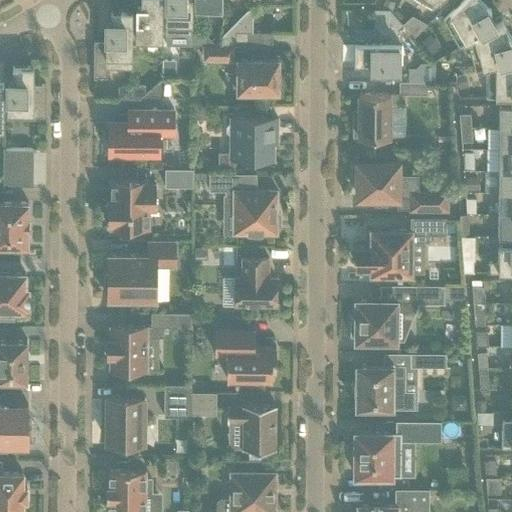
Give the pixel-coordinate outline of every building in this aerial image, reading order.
[(162,41),(162,0),(140,0),(141,7),(136,7),(136,41),(162,41)] [(192,34),(192,0),(165,0),(166,34),(192,34)] [(418,0),(432,8),(440,0),(418,0)] [(487,12),(491,10),(480,0),(462,0),(443,19),(459,46),(502,21),(502,20),(495,25),(487,12)] [(132,68),(132,11),(111,11),(111,22),(106,22),(106,41),(94,41),(93,77),(107,77),(107,68),(132,68)] [(411,15),(402,23),(413,36),(426,23),(411,15)] [(511,47),(511,45),(511,44),(511,38),(502,21),(459,46),(459,47),(467,42),(474,70),(511,60),(511,47)] [(401,32),(397,28),(376,28),(376,43),(354,43),(354,64),(371,64),(371,69),(401,69),(401,32)] [(272,46),(272,32),(235,32),(235,45),(272,46)] [(192,45),(204,45),(217,45),(206,34),(192,34),(192,45)] [(232,45),(217,45),(204,45),(204,60),(232,60),(232,45)] [(266,59),(266,58),(249,58),(249,59),(238,59),(238,72),(233,72),(233,87),(238,87),(238,91),(278,91),(278,89),(282,89),(282,75),(278,75),(278,59),(266,59)] [(176,74),(176,60),(162,60),(162,74),(176,74)] [(511,60),(474,70),(475,71),(487,68),(486,98),(511,97),(511,60)] [(34,84),(34,66),(12,66),(12,81),(7,81),(7,119),(45,119),(46,84),(34,84)] [(142,96),(160,97),(160,80),(146,92),(142,96)] [(427,94),(427,82),(399,81),(399,94),(427,94)] [(142,96),(146,92),(146,86),(132,86),(132,99),(138,99),(142,96)] [(389,137),(389,93),(359,93),(359,118),(353,118),(353,137),(389,137)] [(511,105),(499,105),(499,127),(511,127),(511,105)] [(173,135),(174,109),(128,109),(128,123),(109,122),(109,156),(159,156),(159,135),(173,135)] [(471,127),(470,113),(459,113),(460,127),(471,127)] [(277,133),(277,118),(230,117),(230,122),(226,125),(226,130),(230,134),(230,158),(256,159),(256,161),(267,161),(267,159),(273,159),(273,133),(277,133)] [(472,141),(471,127),(460,127),(461,141),(472,141)] [(511,127),(499,127),(499,149),(511,149),(511,127)] [(33,164),(33,149),(3,149),(3,164),(33,164)] [(511,149),(499,149),(499,171),(511,170),(511,149)] [(474,170),(475,152),(463,152),(464,170),(474,170)] [(353,165),(353,177),(357,177),(357,197),(397,197),(397,209),(446,209),(447,193),(418,192),(398,192),(398,175),(399,161),(357,161),(357,165),(353,165)] [(3,186),(33,186),(33,164),(3,164),(3,186)] [(193,186),(193,168),(165,168),(165,186),(193,186)] [(511,170),(499,171),(498,192),(511,192),(511,170)] [(237,189),(237,173),(209,173),(209,191),(225,191),(225,212),(233,212),(233,232),(248,233),(248,236),(262,236),(262,233),(277,233),(277,227),(280,227),(280,213),(277,213),(277,190),(237,189)] [(465,192),(480,192),(479,177),(465,177),(465,192)] [(148,182),(148,180),(116,180),(116,197),(111,197),(111,199),(109,199),(109,201),(107,203),(105,205),(104,207),(104,209),(104,212),(104,214),(104,217),(105,219),(107,221),(108,222),(109,224),(111,224),(111,227),(148,227),(148,208),(155,208),(155,183),(148,182)] [(511,192),(498,192),(498,214),(511,213),(511,192)] [(28,218),(28,202),(0,201),(0,245),(28,246),(28,230),(29,230),(29,218),(28,218)] [(511,213),(498,214),(498,236),(502,236),(511,236),(511,213)] [(446,235),(446,217),(410,217),(410,229),(371,229),(371,231),(365,231),(365,246),(356,246),(356,266),(371,267),(371,272),(411,272),(411,241),(428,241),(428,235),(446,235)] [(511,236),(502,236),(502,246),(498,246),(498,262),(488,262),(488,272),(511,272),(511,236)] [(175,267),(175,241),(148,240),(148,255),(108,254),(108,273),(106,274),(105,279),(105,289),(106,294),(108,294),(108,300),(156,300),(156,267),(175,267)] [(192,245),(192,257),(201,258),(205,254),(205,245),(192,245)] [(268,278),(269,258),(242,257),(242,277),(235,277),(235,305),(276,306),(276,278),(268,278)] [(464,272),(473,272),(472,259),(463,259),(464,272)] [(0,272),(0,319),(14,320),(14,310),(25,310),(25,307),(28,307),(28,304),(31,304),(32,292),(28,292),(28,289),(25,289),(25,273),(0,272)] [(416,284),(416,302),(419,302),(444,302),(444,298),(465,299),(465,285),(444,285),(416,284)] [(485,302),(483,287),(472,286),(473,302),(485,302)] [(411,310),(411,301),(356,300),(356,318),(351,318),(351,335),(356,335),(356,340),(396,340),(396,311),(411,310)] [(486,325),(485,302),(473,302),(475,324),(486,325)] [(191,327),(192,312),(151,312),(151,325),(111,325),(110,339),(107,339),(107,355),(110,355),(110,369),(126,369),(126,372),(141,372),(141,369),(146,369),(146,337),(164,337),(164,327),(191,327)] [(254,346),(254,329),(215,329),(215,354),(227,354),(227,380),(271,381),(272,371),(276,371),(276,347),(254,346)] [(488,346),(487,330),(475,330),(476,346),(488,346)] [(0,380),(27,381),(27,366),(28,366),(28,356),(27,356),(27,340),(0,339),(0,380)] [(478,367),(488,367),(486,351),(477,352),(478,367)] [(446,367),(446,353),(410,352),(410,366),(446,367)] [(405,390),(405,364),(356,364),(356,381),(355,381),(355,391),(355,408),(414,408),(414,390),(405,390)] [(489,389),(488,377),(479,377),(480,389),(489,389)] [(191,392),(191,384),(164,384),(164,416),(191,417),(191,414),(191,392)] [(216,414),(216,392),(191,392),(191,414),(216,414)] [(143,444),(144,396),(107,396),(107,443),(143,444)] [(28,409),(28,404),(22,404),(19,405),(18,405),(15,407),(13,408),(11,411),(0,406),(0,443),(27,443),(27,431),(29,430),(30,430),(31,429),(31,428),(32,427),(32,425),(32,424),(32,423),(32,421),(31,420),(31,419),(30,418),(29,417),(27,417),(27,409),(28,409)] [(275,449),(275,405),(243,404),(243,406),(227,406),(227,422),(243,422),(243,448),(275,449)] [(355,474),(354,476),(356,476),(401,476),(415,476),(415,441),(441,441),(441,420),(396,420),(395,432),(356,432),(356,431),(355,431),(355,433),(355,474)] [(511,421),(502,421),(502,447),(511,447),(511,421)] [(248,451),(248,461),(261,461),(261,451),(248,451)] [(485,477),(497,475),(496,460),(484,461),(485,477)] [(145,479),(145,470),(109,469),(109,486),(106,486),(106,499),(109,499),(109,511),(144,511),(145,493),(151,493),(151,479),(145,479)] [(23,487),(23,473),(0,472),(0,511),(22,511),(22,500),(26,500),(26,487),(23,487)] [(274,511),(275,473),(231,472),(231,497),(220,497),(216,501),(216,511),(190,510),(190,511),(274,511)] [(502,493),(500,477),(485,477),(487,493),(502,493)] [(428,510),(429,489),(401,489),(401,504),(358,504),(358,511),(412,511),(412,510),(428,510)]
